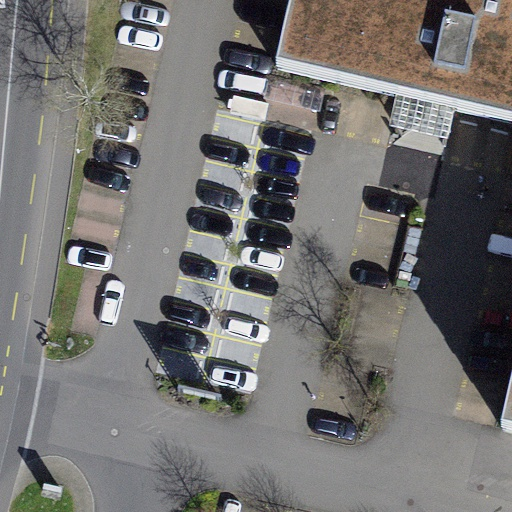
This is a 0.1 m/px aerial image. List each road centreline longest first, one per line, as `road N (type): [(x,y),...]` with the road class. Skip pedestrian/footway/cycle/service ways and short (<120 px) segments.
road 1 (unknown): [(403,489),(438,228),(396,180),(354,181),(309,220),(241,450)]
road 2 (tertiary): [(18,0),(0,123)]
